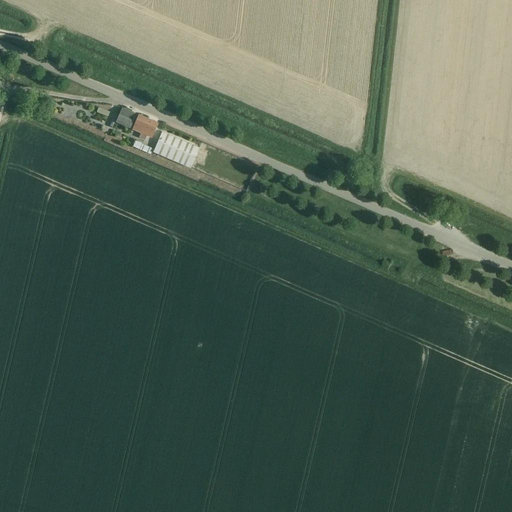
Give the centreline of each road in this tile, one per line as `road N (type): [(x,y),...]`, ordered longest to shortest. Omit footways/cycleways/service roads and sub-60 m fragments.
road 1 (unclassified): [(511,267),(0,45)]
road 2 (track): [(0,25),(511,246)]
road 3 (track): [(396,0),(383,188),(446,239)]
road 4 (track): [(511,221),(352,148)]
